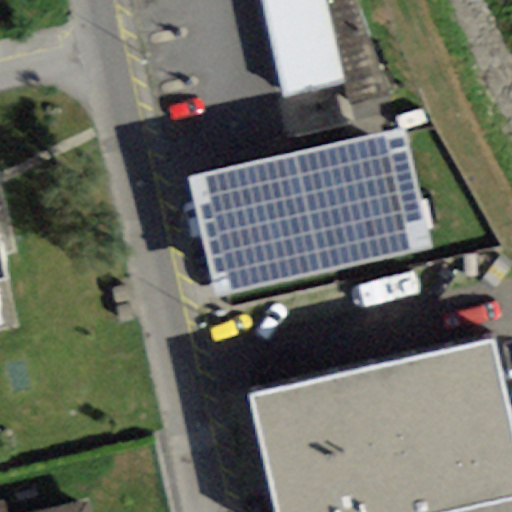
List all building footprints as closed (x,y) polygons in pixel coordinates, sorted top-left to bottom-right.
[(259,0),(283,100),(346,85),(325,0),(259,0)] [(292,139),(355,124),(346,85),(283,100),(292,139)] [(189,179),(216,298),(432,249),(405,130),(189,179)] [(511,423),(494,341),(249,397),(276,511),(454,511),(511,499),(511,423)] [(90,511),(88,502),(44,511),(6,511),(4,502),(0,503),(0,511),(90,511)]
